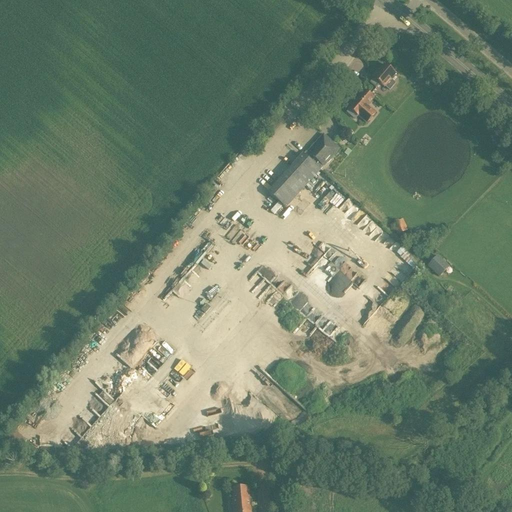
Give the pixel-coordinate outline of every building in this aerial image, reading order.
[(369,82),(376,88),(380,83),(383,86),(384,86),(389,90),(396,84),(390,79),(394,74),(384,65),(379,71),(378,69),(372,77),(373,78),(369,82)] [(367,106),(374,98),(365,90),(349,108),(366,123),(375,113),(367,106)] [(270,193),(286,208),(304,188),(308,191),(316,182),(312,179),(339,149),(324,136),(305,157),(304,156),(270,193)] [(403,219),(391,224),(396,235),(407,230),(403,219)] [(427,266),(439,278),(449,267),(437,256),(427,266)] [(248,488),(233,489),(233,500),(232,500),(233,511),(251,511),(250,498),(249,498),(248,488)]
